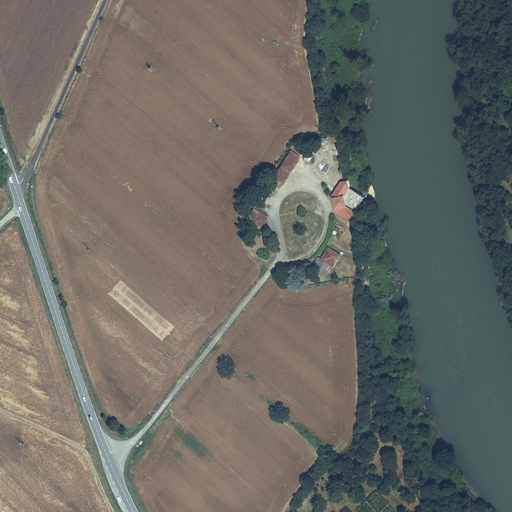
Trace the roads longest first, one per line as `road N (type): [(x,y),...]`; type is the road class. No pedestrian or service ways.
road 1 (secondary): [(133,511),(88,407),(21,207)]
road 2 (unclassified): [(14,185),(27,173),(106,0)]
road 3 (unknown): [(276,264),(313,252),(326,224),(316,189),(302,183)]
